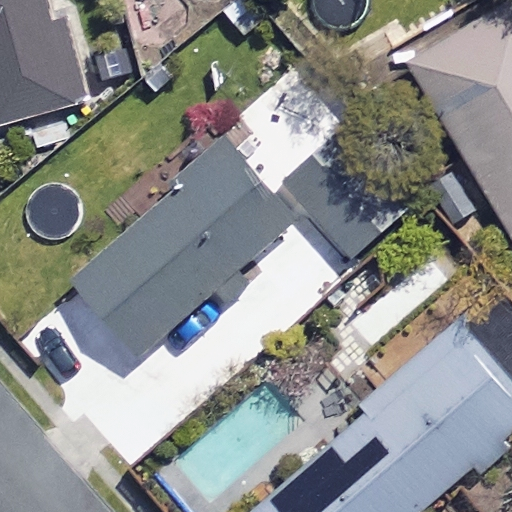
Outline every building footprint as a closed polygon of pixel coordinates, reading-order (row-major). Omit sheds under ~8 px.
[(58,14),(53,15),(47,0),(0,0),(0,123),(84,97),(58,14)] [(511,0),(490,0),(403,52),(511,234),(511,0)] [(342,132),(282,183),(350,264),(410,213),(342,132)] [(292,214),(222,135),(67,271),(137,351),(292,214)] [(409,511),(511,418),(511,370),(458,311),(237,511),(409,511)]
